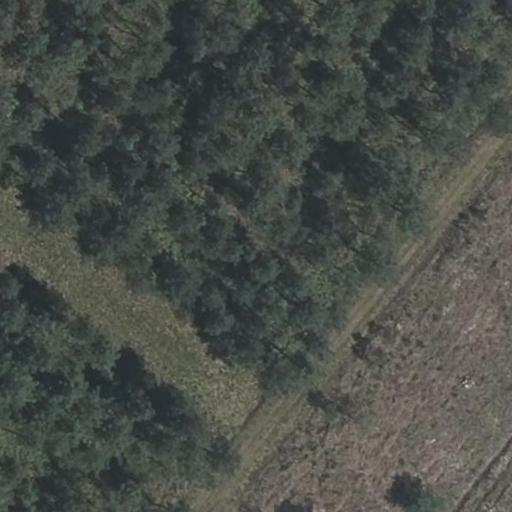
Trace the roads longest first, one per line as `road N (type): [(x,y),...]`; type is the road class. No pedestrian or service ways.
road 1 (track): [(511,130),(211,511)]
road 2 (track): [(0,225),(226,403)]
